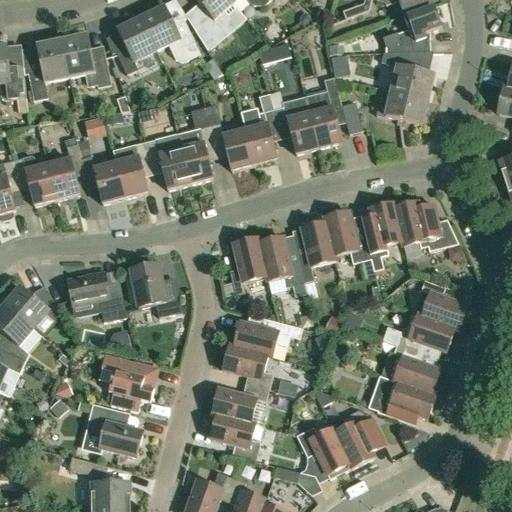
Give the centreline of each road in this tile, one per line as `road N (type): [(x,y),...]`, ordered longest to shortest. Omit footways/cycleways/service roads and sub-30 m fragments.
road 1 (residential): [(158,511),(204,315),(185,227)]
road 2 (residential): [(457,434),(499,316),(500,289),(450,167)]
road 3 (residential): [(185,227),(304,191),(450,167)]
road 4 (residential): [(0,257),(185,227)]
road 5 (residential): [(450,167),(472,52),(469,0)]
road 6 (residential): [(342,511),(430,467),(457,434)]
